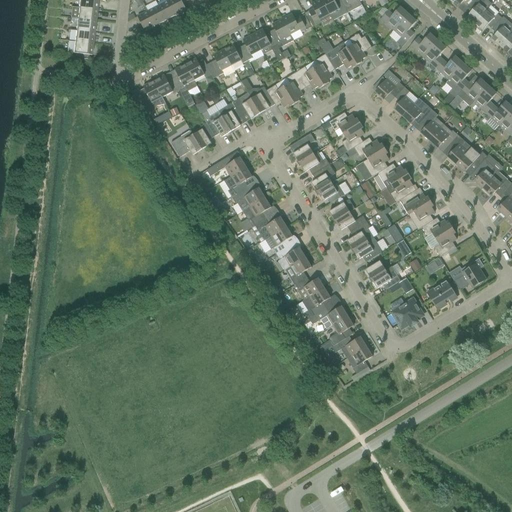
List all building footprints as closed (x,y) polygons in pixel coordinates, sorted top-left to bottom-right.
[(97,10),(97,0),(79,0),(78,8),(97,10)] [(187,1),(186,0),(170,0),(168,1),(176,16),(186,10),(183,4),(187,1)] [(329,15),(321,0),(319,0),(311,5),(314,10),(309,12),(316,26),(321,23),(320,20),(329,15)] [(347,14),(340,0),(321,0),(329,15),(330,15),(333,21),(347,14)] [(360,2),(358,0),(340,0),(347,14),(362,6),(360,2)] [(450,0),(450,1),(457,8),(462,4),(467,8),(473,0),(450,0)] [(475,24),(487,11),(486,11),(491,6),(492,5),(486,0),(473,0),(467,8),(471,12),(467,17),(475,24)] [(176,16),(168,1),(158,6),(166,21),(176,16)] [(166,21),(158,6),(148,12),(156,26),(166,21)] [(95,22),(97,10),(78,8),(77,19),(95,22)] [(394,31),(408,15),(400,8),(393,16),(388,12),(382,18),(381,20),(394,31)] [(492,30),(502,19),(497,15),(494,18),(487,11),(475,24),(483,31),(487,26),(492,30)] [(156,26),(148,12),(137,17),(145,32),(156,26)] [(300,17),(295,20),(292,15),(282,20),(291,35),(300,31),(302,33),(311,28),(305,15),(300,18),(300,17)] [(409,31),(415,25),(416,23),(408,15),(394,31),(401,38),(396,43),(402,48),(414,35),(409,31)] [(499,46),(511,32),(511,25),(503,17),(502,19),(492,30),(496,34),(492,39),(499,46)] [(94,33),(95,22),(77,19),(76,31),(94,33)] [(291,35),(282,20),(272,25),(275,30),(270,32),(278,46),(282,44),(283,47),(293,41),(290,36),(291,35)] [(263,30),(253,35),(261,51),(271,46),(273,51),(279,62),(285,59),(282,54),(279,49),(278,46),(270,32),(265,35),(263,30)] [(93,44),(94,33),(76,31),(74,42),(93,44)] [(511,48),(511,32),(499,46),(507,54),(511,48)] [(261,51),(253,35),(243,40),(245,45),(241,48),(248,61),(253,59),(252,56),(261,51)] [(363,53),(368,50),(371,48),(365,37),(362,39),(359,35),(349,40),(352,45),(347,49),(358,66),(362,63),(361,61),(366,58),(363,53)] [(438,42),(431,37),(429,35),(422,42),(418,38),(410,46),(423,58),(438,42)] [(318,44),(325,55),(333,50),(328,43),(326,44),(324,40),(318,44)] [(91,56),(93,44),(74,42),(73,54),(91,56)] [(446,50),(444,48),(438,42),(423,58),(431,65),(429,68),(433,72),(436,69),(443,61),(439,57),(446,50)] [(248,61),(241,48),(236,50),(233,45),(223,51),(232,67),(241,62),(243,64),(248,61)] [(358,66),(347,49),(341,52),(338,47),(333,50),(325,55),(335,71),(344,65),(347,70),(352,67),(353,69),(358,66)] [(307,48),(302,51),(305,57),(311,53),(307,48)] [(232,67),(223,51),(213,56),(216,61),(207,66),(211,75),(216,73),(218,77),(224,74),(222,72),(232,67)] [(330,74),(335,71),(325,55),(316,61),(319,66),(314,69),(324,87),(329,84),(328,82),(333,79),(330,74)] [(463,65),(457,59),(455,57),(448,65),(443,61),(436,69),(448,81),(463,65)] [(207,66),(205,62),(199,65),(196,59),(185,65),(194,81),(205,76),(206,78),(211,75),(207,66)] [(178,76),(173,79),(180,92),(189,108),(194,105),(188,94),(187,92),(197,87),(194,81),(185,65),(175,70),(178,76)] [(469,84),(464,80),(471,72),(463,65),(448,81),(446,84),(452,89),(449,92),(451,94),(455,98),(457,96),(461,92),(469,84)] [(324,87),(314,69),(308,73),(305,68),(296,73),(306,89),(311,86),(313,90),(318,87),(320,89),(324,87)] [(390,94),(395,98),(404,88),(399,83),(400,82),(388,71),(383,76),(387,80),(375,93),(384,101),(390,94)] [(300,92),(306,89),(296,73),(287,79),(290,84),(284,87),(295,105),(300,102),(298,100),(303,97),(300,92)] [(180,92),(173,79),(168,82),(164,76),(154,81),(163,98),(173,93),(174,95),(180,92)] [(214,82),(211,77),(205,80),(208,85),(214,82)] [(474,103),(488,87),(482,82),(480,80),(478,82),(473,88),(469,84),(461,92),(457,96),(463,102),(470,108),(474,103)] [(166,104),(163,98),(154,81),(143,87),(144,89),(146,93),(135,99),(132,93),(141,110),(144,114),(146,112),(148,110),(147,108),(153,105),(154,107),(156,106),(166,104)] [(295,105),(284,87),(279,91),(275,86),(266,92),(275,105),(276,107),(281,104),(284,109),(289,106),(290,108),(295,105)] [(433,87),(429,92),(434,97),(438,92),(433,87)] [(486,115),(494,106),(489,102),(495,96),(496,95),(494,93),(488,87),(474,103),(486,115)] [(275,105),(266,92),(264,88),(259,91),(258,89),(257,89),(253,90),(247,93),(252,100),(251,100),(260,114),(275,105)] [(402,117),(414,105),(405,98),(410,93),(404,88),(395,98),(400,103),(394,110),(402,117)] [(260,114),(251,100),(243,105),(239,99),(233,103),(242,117),(247,114),(251,120),(260,114)] [(421,124),(431,112),(418,100),(414,105),(402,117),(411,125),(416,120),(421,124)] [(237,120),(242,117),(233,103),(227,107),(219,112),(231,132),(241,126),(237,120)] [(511,111),(511,109),(507,105),(505,103),(498,110),(494,106),(486,115),(484,118),(488,122),(491,119),(499,126),(511,111)] [(176,109),(169,113),(172,118),(179,115),(176,109)] [(511,111),(499,126),(511,137),(511,136),(511,111)] [(231,132),(219,112),(210,117),(207,112),(201,116),(206,124),(214,138),(220,134),(222,138),(231,132)] [(429,141),(443,126),(435,118),(436,117),(431,112),(421,124),(426,129),(421,134),(429,141)] [(356,121),(352,116),(348,118),(345,113),(329,123),(332,128),(335,132),(340,129),(343,135),(360,124),(358,119),(356,121)] [(171,119),(169,114),(153,121),(156,127),(171,119)] [(212,144),(209,141),(214,138),(206,124),(201,127),(203,130),(193,136),(202,150),(212,144)] [(363,129),(360,124),(343,135),(347,140),(342,143),(344,148),(347,152),(354,148),(363,143),(360,138),(364,135),(361,130),(363,129)] [(443,126),(429,141),(431,143),(430,144),(434,148),(435,147),(438,149),(441,145),(446,150),(458,136),(453,132),(452,133),(443,126)] [(467,129),(462,133),(467,138),(472,133),(467,129)] [(319,130),(312,135),(315,138),(319,139),(323,137),(319,130)] [(202,150),(193,136),(191,132),(171,144),(180,158),(190,152),(193,156),(202,150)] [(299,164),(314,155),(308,146),(315,142),(311,134),(297,143),(301,150),(293,154),(299,164)] [(456,165),(471,148),(458,136),(446,150),(451,154),(448,158),(456,165)] [(494,143),(489,138),(485,144),(490,148),(494,143)] [(369,139),(363,143),(354,148),(358,155),(359,157),(364,154),(368,160),(367,160),(385,149),(382,145),(380,146),(377,141),(372,144),(369,139)] [(474,162),(479,167),(484,160),(487,157),(482,153),(480,156),(471,148),(456,165),(464,173),(474,162)] [(388,168),(384,163),(389,160),(386,155),(388,154),(385,149),(367,160),(363,163),(372,178),(378,174),(388,168)] [(312,176),(329,165),(326,159),(323,161),(318,152),(314,155),(299,164),(305,173),(309,171),(312,176)] [(231,177),(246,168),(240,158),(232,163),(229,158),(237,153),(236,153),(229,158),(207,171),(210,177),(225,168),(231,177)] [(340,160),(335,163),(338,169),(343,166),(340,160)] [(484,160),(479,167),(473,172),(479,177),(474,182),(483,189),(498,172),(484,160)] [(317,193),(332,184),(328,179),(335,175),(329,165),(312,176),(315,181),(311,183),(317,193)] [(404,172),(401,167),(396,170),(393,165),(388,168),(378,174),(387,189),(409,175),(406,171),(404,172)] [(252,178),(246,168),(231,177),(228,179),(224,182),(230,191),(228,192),(232,198),(236,196),(248,188),(244,183),(252,178)] [(502,195),(511,184),(498,172),(483,189),(491,197),(495,193),(500,198),(502,195)] [(200,188),(205,185),(200,175),(194,179),(200,188)] [(400,201),(416,191),(410,181),(412,180),(409,175),(387,189),(396,204),(400,201)] [(345,195),(351,192),(346,182),(340,185),(345,195)] [(370,187),(367,182),(361,186),(364,191),(370,187)] [(335,189),(332,184),(317,193),(323,202),(328,199),(331,204),(345,196),(339,187),(335,189)] [(506,218),(511,211),(511,184),(502,195),(508,199),(497,211),(506,218)] [(251,194),(248,188),(236,196),(239,201),(237,203),(238,205),(243,212),(265,199),(259,189),(251,194)] [(426,199),(423,194),(420,189),(416,191),(400,201),(409,216),(431,202),(428,198),(426,199)] [(366,197),(360,200),(364,205),(369,202),(366,197)] [(210,202),(215,210),(221,206),(216,198),(210,202)] [(267,219),(263,213),(271,208),(265,199),(243,212),(247,220),(252,228),(267,219)] [(335,222),(350,213),(349,213),(355,209),(349,200),(344,204),(329,213),(335,222)] [(431,202),(409,216),(412,222),(418,231),(422,228),(433,221),(430,216),(435,213),(432,208),(434,207),(431,202)] [(221,206),(215,210),(219,215),(226,210),(222,205),(221,206)] [(391,213),(389,210),(378,216),(386,229),(391,226),(385,217),(391,213)] [(350,233),(367,223),(363,217),(355,222),(350,213),(335,222),(341,231),(347,228),(350,233)] [(265,241),(286,228),(280,218),(270,224),(267,219),(252,228),(259,239),(261,243),(265,241)] [(448,226),(445,221),(440,224),(437,219),(433,221),(422,228),(427,237),(432,234),(436,240),(453,229),(450,225),(448,226)] [(353,251),(374,238),(368,229),(370,228),(367,223),(350,233),(353,238),(347,242),(353,251)] [(391,237),(396,245),(403,241),(394,227),(388,231),(391,237)] [(292,237),(286,228),(265,241),(271,250),(273,249),(276,255),(288,248),(285,242),(292,237)] [(452,243),(457,240),(454,235),(456,234),(453,229),(436,240),(439,246),(434,249),(440,258),(456,248),(452,243)] [(391,237),(388,231),(382,234),(385,240),(391,237)] [(366,263),(383,253),(377,244),(374,238),(353,251),(359,260),(363,258),(366,263)] [(378,243),(383,252),(389,248),(384,239),(378,243)] [(397,246),(400,251),(405,259),(411,255),(403,242),(397,246)] [(285,271),(305,258),(299,249),(292,254),(288,248),(276,255),(280,261),(278,262),(284,271),(285,271)] [(458,252),(456,248),(448,253),(450,257),(458,252)] [(396,254),(401,262),(405,259),(400,251),(396,254)] [(311,268),(305,258),(285,271),(294,286),(295,286),(307,278),(304,273),(311,268)] [(486,281),(479,270),(483,267),(479,259),(468,266),(469,269),(463,273),(464,276),(470,285),(473,289),(486,281)] [(409,264),(414,272),(421,268),(416,260),(409,264)] [(443,268),(439,261),(425,269),(430,277),(443,268)] [(386,271),(380,262),(365,271),(371,280),(386,271)] [(386,291),(401,282),(397,277),(392,267),(386,271),(371,280),(377,289),(383,286),(386,291)] [(311,284),(307,278),(295,286),(304,301),(305,301),(324,289),(318,279),(311,284)] [(406,279),(399,283),(403,288),(406,295),(413,290),(406,279)] [(464,289),(458,279),(454,282),(460,291),(464,289)] [(456,297),(451,289),(446,281),(427,293),(437,309),(438,309),(439,310),(445,306),(445,305),(446,304),(444,301),(449,299),(450,301),(456,297)] [(403,288),(399,283),(389,290),(392,295),(403,288)] [(330,299),(324,289),(305,301),(304,301),(302,302),(308,312),(305,314),(309,320),(314,316),(326,309),(322,303),(330,299)] [(418,323),(416,320),(423,316),(413,300),(404,305),(392,313),(402,330),(409,325),(411,328),(418,323)] [(326,309),(314,316),(318,322),(320,321),(326,330),(332,326),(347,317),(342,307),(329,315),(326,309)] [(353,335),(349,329),(353,327),(347,317),(332,326),(337,334),(329,339),(330,342),(334,347),(349,337),(353,335)] [(347,360),(366,348),(360,338),(353,343),(349,337),(334,347),(332,348),(335,354),(341,350),(347,360)] [(365,362),(372,357),(366,348),(347,360),(356,375),(368,368),(365,362)]
